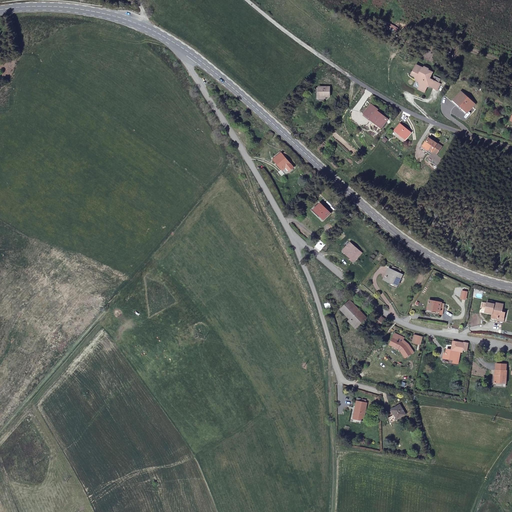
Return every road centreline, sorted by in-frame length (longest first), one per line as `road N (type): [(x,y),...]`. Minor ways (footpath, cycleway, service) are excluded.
road 1 (secondary): [(174,44),(394,233),(433,259),(511,287)]
road 2 (residential): [(285,226),(393,317),(511,345)]
road 3 (unclassified): [(313,49),(409,112),(511,147)]
road 4 (unclassified): [(174,44),(285,226)]
road 5 (unclassified): [(285,226),(339,377),(378,392)]
road 6 (secondary): [(0,12),(77,6),(114,14),(174,44)]
road 7 (track): [(333,362),(328,511)]
